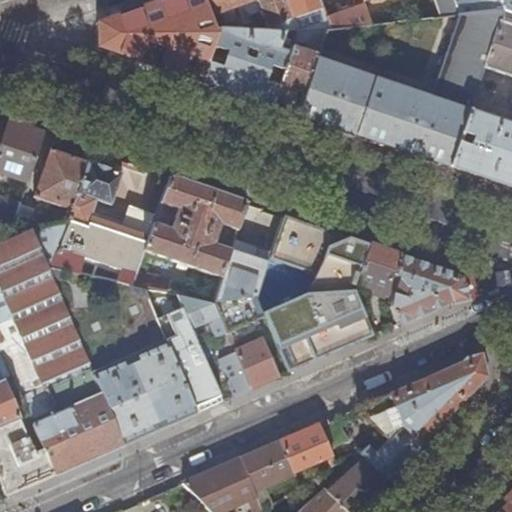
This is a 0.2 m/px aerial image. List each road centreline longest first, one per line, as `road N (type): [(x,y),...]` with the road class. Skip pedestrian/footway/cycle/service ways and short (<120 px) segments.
road 1 (residential): [(0,71),(511,244)]
road 2 (residential): [(43,511),(511,310)]
road 3 (residential): [(424,511),(511,420)]
